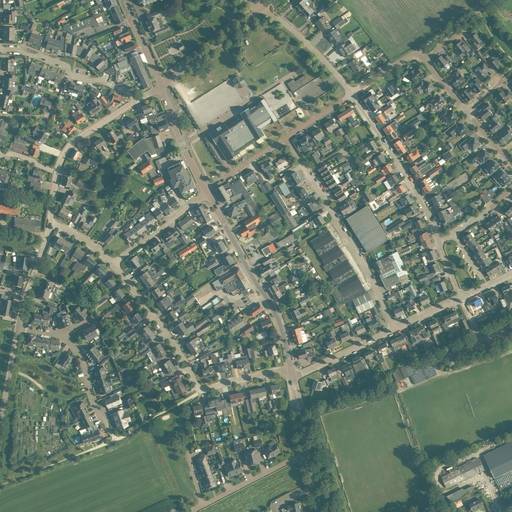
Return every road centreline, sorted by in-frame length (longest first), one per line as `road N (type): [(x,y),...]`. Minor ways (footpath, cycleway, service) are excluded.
road 1 (residential): [(113,263),(200,388),(291,371)]
road 2 (residential): [(396,328),(287,138)]
road 3 (secondary): [(291,371),(281,327),(208,192)]
road 4 (residential): [(439,241),(351,92)]
road 5 (residential): [(306,453),(202,506),(188,456)]
road 6 (residential): [(17,327),(71,344),(116,439)]
road 7 (residential): [(144,97),(0,49)]
road 8 (tertiary): [(160,88),(262,7)]
road 9 (residential): [(351,92),(262,7)]
